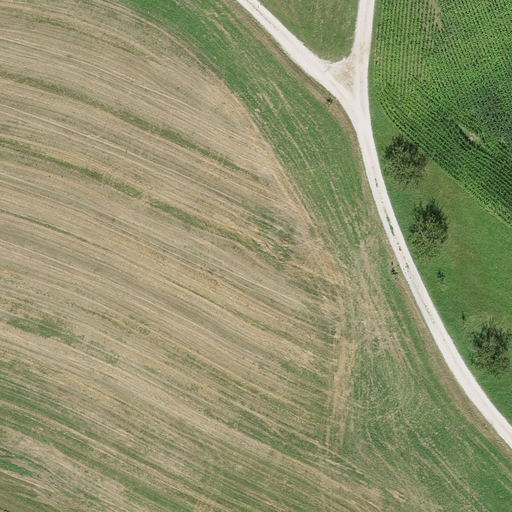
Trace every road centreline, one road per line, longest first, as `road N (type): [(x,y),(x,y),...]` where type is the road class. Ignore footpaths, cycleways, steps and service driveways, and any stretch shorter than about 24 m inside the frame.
road 1 (track): [(511,435),(453,363),(382,223),(353,77),(369,0)]
road 2 (track): [(353,77),(306,67),(243,0)]
